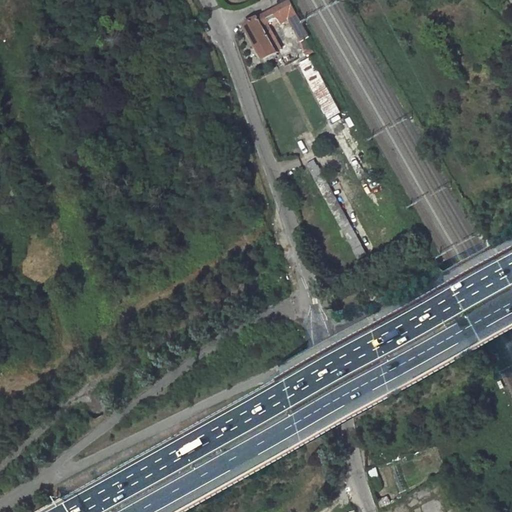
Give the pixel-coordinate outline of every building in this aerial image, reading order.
[(148,0),(107,0),(137,18),(148,0)] [(292,0),(248,22),(247,25),(266,59),(279,53),(267,26),(272,23),(281,19),(284,24),(293,20),(302,36),(310,31),(293,0),(292,0)] [(471,3),(449,21),(470,43),(491,24),(471,3)] [(267,26),(279,53),(285,49),(272,23),(267,26)] [(312,59),(302,64),(330,119),(341,113),(312,59)] [(182,99),(161,88),(137,135),(158,146),(182,99)] [(358,258),(366,255),(352,219),(344,222),(358,258)]
